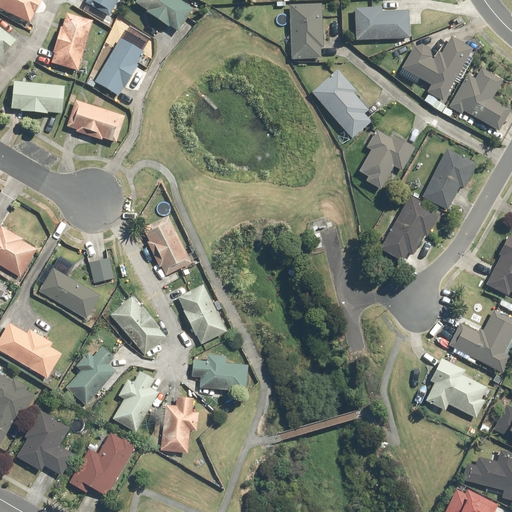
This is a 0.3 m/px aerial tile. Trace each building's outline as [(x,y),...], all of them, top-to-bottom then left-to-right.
[(0,0),(0,9),(28,23),(39,0),(0,0)] [(87,0),(86,2),(111,16),(120,0),(87,0)] [(184,0),(139,0),(138,3),(179,31),(195,7),(184,0)] [(292,5),(293,58),(324,57),(322,4),(292,5)] [(358,13),(359,40),(410,39),(409,12),(358,13)] [(52,63),(78,71),(93,22),(67,14),(52,63)] [(0,25),(0,61),(18,39),(0,25)] [(458,41),(452,37),(441,54),(422,43),(407,69),(433,85),(429,91),(445,100),(474,50),(458,41)] [(121,39),(96,80),(121,95),(146,54),(121,39)] [(475,79),(468,75),(461,87),(462,87),(452,104),(501,132),(511,112),(493,101),(504,81),(481,68),(475,79)] [(329,76),(311,93),(352,138),(371,121),(363,113),(371,106),(337,69),(329,76)] [(66,87),(15,82),(12,111),(63,117),(66,87)] [(125,116),(76,101),(67,130),(116,145),(125,116)] [(377,131),(368,147),(372,150),(360,174),(369,178),(367,182),(383,192),(397,167),(404,171),(416,149),(394,136),(392,139),(377,131)] [(476,164),(473,163),(473,162),(448,149),(423,198),(448,211),(461,187),(466,189),(476,164)] [(428,237),(441,214),(435,211),(435,210),(412,197),(383,247),(406,260),(421,234),(428,237)] [(191,264),(170,218),(144,230),(165,275),(191,264)] [(37,250),(0,231),(0,267),(22,279),(37,250)] [(511,293),(511,292),(511,235),(510,235),(487,284),(510,296),(511,293)] [(108,259),(91,266),(98,283),(115,276),(108,259)] [(54,269),(41,292),(88,319),(101,296),(54,269)] [(0,283),(0,297),(3,300),(10,289),(0,283)] [(226,333),(205,292),(180,304),(201,345),(226,333)] [(167,337),(132,298),(109,318),(143,357),(167,337)] [(483,335),(460,323),(454,336),(455,336),(450,346),(503,373),(511,356),(504,352),(511,336),(511,318),(494,310),(483,335)] [(11,323),(0,342),(0,351),(47,379),(63,353),(11,323)] [(103,348),(94,358),(88,353),(76,367),(82,371),(66,389),(86,406),(116,371),(109,365),(115,358),(103,348)] [(193,378),(201,379),(201,388),(245,391),(247,365),(226,363),(226,358),(208,357),(208,360),(194,359),(193,378)] [(426,402),(445,412),(449,405),(476,418),(490,389),(463,376),(466,370),(442,359),(432,382),(435,383),(426,402)] [(151,388),(155,380),(140,371),(133,383),(128,380),(120,395),(126,399),(115,417),(137,430),(159,393),(151,388)] [(35,396),(29,392),(27,391),(28,388),(0,374),(0,445),(13,422),(18,425),(35,396)] [(188,453),(190,430),(197,431),(199,413),(191,412),(193,398),(176,397),(176,406),(165,405),(160,450),(171,451),(171,452),(188,453)] [(511,406),(508,405),(495,429),(511,438),(511,406)] [(74,453),(59,446),(69,427),(41,413),(19,458),(46,471),(48,468),(62,475),(74,453)] [(98,455),(87,450),(71,480),(90,490),(91,488),(107,497),(136,445),(111,431),(98,455)] [(511,452),(501,449),(498,461),(479,457),(477,465),(468,463),(463,480),(503,490),(501,499),(511,501),(511,452)] [(457,490),(444,511),(499,511),(502,508),(469,492),(467,495),(457,490)]
